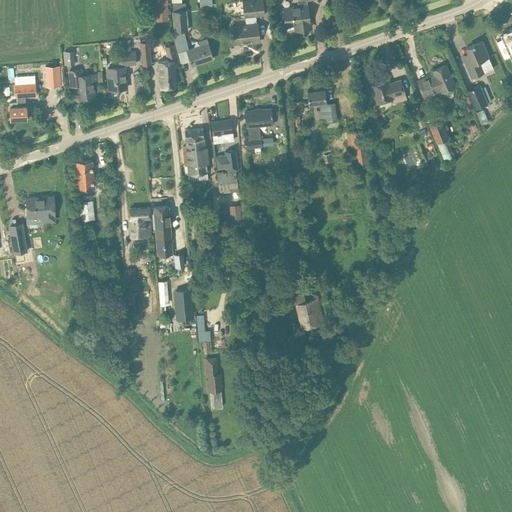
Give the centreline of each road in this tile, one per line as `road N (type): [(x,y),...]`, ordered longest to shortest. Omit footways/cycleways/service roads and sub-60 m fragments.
road 1 (tertiary): [(0,167),(288,68)]
road 2 (unclassified): [(370,311),(316,268),(301,226),(288,68)]
road 3 (tertiary): [(288,68),(476,0)]
